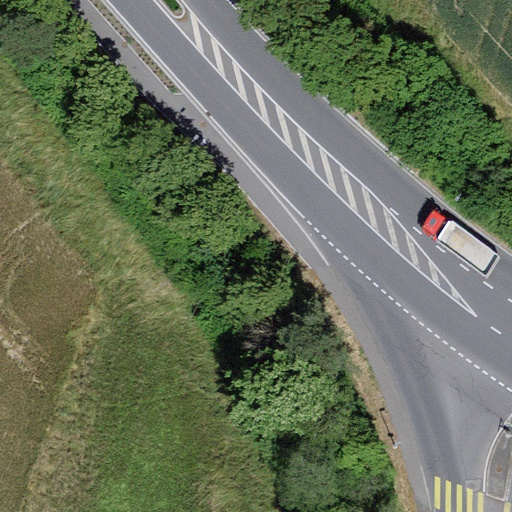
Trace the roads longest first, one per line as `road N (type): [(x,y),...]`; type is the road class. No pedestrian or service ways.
road 1 (primary): [(131,0),(358,226),(511,326)]
road 2 (primary): [(511,314),(205,0)]
